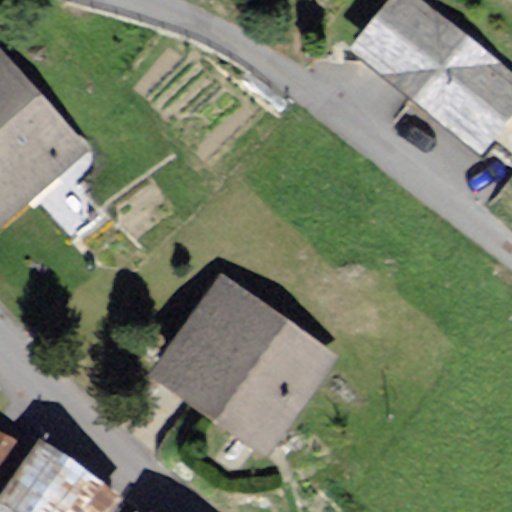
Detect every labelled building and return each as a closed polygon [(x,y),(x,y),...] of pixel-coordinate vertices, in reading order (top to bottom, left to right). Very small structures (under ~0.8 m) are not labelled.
[(511,109),(511,88),(401,0),(394,0),(352,52),(477,153),(511,109)] [(0,225),(78,156),(0,67),(0,225)] [(327,368),(215,291),(151,383),(264,460),(327,368)] [(0,494),(27,456),(0,438),(0,494)] [(114,511),(124,504),(45,441),(0,510),(0,511),(114,511)]
